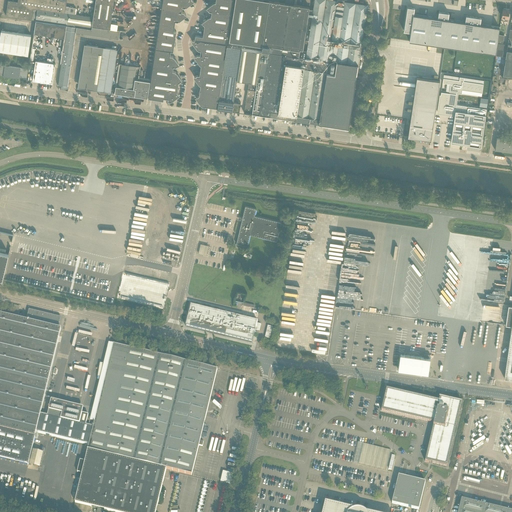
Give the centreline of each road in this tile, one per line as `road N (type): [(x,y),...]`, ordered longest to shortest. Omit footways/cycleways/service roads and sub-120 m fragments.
road 1 (unclassified): [(511,203),(0,124)]
road 2 (unclassified): [(511,223),(207,178)]
road 3 (unclassified): [(275,360),(511,396)]
road 4 (unknown): [(118,283),(14,260),(11,271),(26,278),(97,294),(114,287)]
road 5 (unclassified): [(207,178),(49,156),(0,164)]
road 6 (unknown): [(111,321),(87,403),(78,407),(54,395),(75,313)]
road 7 (unclassified): [(184,114),(0,88)]
road 8 (unknown): [(252,356),(260,317),(118,283)]
road 9 (unclassified): [(361,140),(184,114)]
road 10 (unclassified): [(0,294),(171,336)]
road 11 (unclassified): [(207,178),(171,336)]
road 12 (unclassified): [(511,164),(361,140)]
road 13 (unknown): [(71,99),(83,36),(132,39),(140,4)]
road 14 (unclassified): [(265,392),(236,511)]
